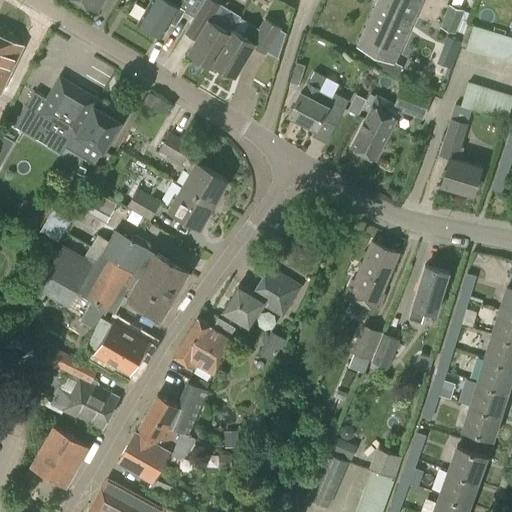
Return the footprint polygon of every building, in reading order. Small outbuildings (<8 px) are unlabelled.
[(79,0),(98,11),(103,0),(79,0)] [(193,15),(202,0),(151,0),(139,21),(162,35),(171,21),(176,24),(185,10),(193,15)] [(207,17),(217,0),(203,0),(196,11),(207,17)] [(393,61),(420,0),(379,0),(379,1),(359,46),(393,61)] [(456,32),(464,9),(449,4),(441,26),(456,32)] [(233,30),(214,62),(234,74),(253,43),(265,51),(280,27),(267,19),(259,33),(249,27),(243,36),(233,30)] [(212,65),(214,62),(233,30),(232,29),(230,33),(210,21),(191,52),(212,65)] [(477,52),(485,28),(473,24),(466,48),(477,52)] [(489,55),(496,31),(485,28),(477,52),(489,55)] [(500,59),(508,35),(505,34),(496,31),(489,55),(500,59)] [(0,93),(1,94),(25,45),(0,33),(0,93)] [(511,62),(511,61),(511,36),(508,35),(500,59),(511,62)] [(461,41),(446,36),(442,47),(457,52),(461,41)] [(299,84),(305,64),(295,61),(289,81),(299,84)] [(319,90),(326,76),(314,70),(307,84),(306,83),(289,115),(316,129),(322,118),(336,125),(349,100),(334,92),(332,96),(319,90)] [(90,104),(97,108),(101,101),(81,89),(79,91),(66,83),(67,81),(60,77),(47,98),(34,90),(14,125),(47,145),(61,153),(66,147),(90,104)] [(472,108),(480,84),(468,80),(460,105),(471,108),(472,108)] [(423,118),(432,93),(403,82),(394,107),(423,118)] [(483,112),(491,88),(480,84),(472,108),(483,112)] [(495,116),(502,91),(491,88),(483,112),(495,116)] [(145,100),(165,113),(172,102),(152,89),(145,100)] [(506,119),(511,100),(511,94),(502,91),(495,116),(506,119)] [(391,101),(376,93),(363,118),(365,119),(352,145),(376,157),(393,124),(381,118),(391,101)] [(358,114),(364,102),(354,97),(348,109),(358,114)] [(121,122),(97,108),(90,104),(66,147),(77,154),(86,140),(104,151),(121,122)] [(473,194),(482,165),(457,158),(468,123),(450,118),(443,141),(454,145),(442,184),(473,194)] [(182,162),(193,144),(170,131),(159,149),(182,162)] [(15,141),(2,134),(0,136),(0,172),(7,177),(15,164),(5,158),(15,141)] [(509,167),(511,158),(511,142),(507,141),(500,164),(509,167)] [(184,185),(214,203),(228,180),(197,162),(184,185)] [(502,191),(509,167),(500,164),(493,188),(502,191)] [(200,227),(214,203),(184,185),(170,209),(200,227)] [(150,219),(161,200),(137,187),(127,205),(150,219)] [(107,220),(117,203),(94,190),(85,208),(107,220)] [(41,230),(60,238),(70,216),(51,207),(41,230)] [(129,268),(176,295),(189,271),(152,250),(154,246),(137,236),(135,240),(115,228),(94,263),(95,264),(103,252),(129,268)] [(382,293),(400,252),(371,240),(355,280),(352,279),(345,295),(379,309),(385,294),(382,293)] [(95,264),(94,263),(62,245),(46,273),(113,312),(123,295),(162,318),(176,295),(129,268),(103,252),(95,264)] [(437,312),(449,272),(425,265),(413,305),(408,319),(422,323),(426,309),(437,312)] [(283,315),(301,286),(269,266),(254,291),(240,283),(223,312),(248,327),(263,303),(283,315)] [(459,297),(469,300),(477,275),(467,272),(459,297)] [(74,290),(54,278),(46,292),(65,304),(74,290)] [(499,309),(511,312),(511,286),(507,284),(499,309)] [(462,324),(469,300),(459,297),(452,321),(462,324)] [(511,339),(511,312),(499,309),(492,333),(511,339)] [(130,372),(148,341),(102,314),(83,347),(110,364),(112,361),(130,372)] [(201,343),(221,355),(229,338),(236,327),(214,314),(208,324),(197,318),(185,337),(193,343),(194,340),(200,345),(201,343)] [(454,347),(462,324),(452,321),(445,344),(454,347)] [(370,359),(381,331),(362,323),(351,351),(368,358),(370,359)] [(388,367),(399,338),(382,332),(371,361),(388,367)] [(511,365),(511,339),(492,333),(484,357),(511,365)] [(213,372),(221,355),(201,343),(200,345),(194,340),(193,343),(185,337),(175,355),(195,367),(198,362),(213,372)] [(447,371),(454,347),(445,344),(437,368),(447,371)] [(119,396),(69,371),(75,357),(51,345),(44,359),(63,369),(61,373),(78,381),(72,392),(59,386),(50,403),(63,409),(102,429),(119,396)] [(508,391),(511,378),(511,365),(484,357),(477,381),(508,391)] [(439,395),(447,371),(437,368),(430,392),(439,395)] [(188,435),(207,389),(188,381),(178,404),(158,393),(119,459),(152,479),(168,452),(176,456),(187,454),(195,438),(188,435)] [(501,415),(508,391),(477,381),(470,405),(501,415)] [(432,420),(439,395),(430,392),(422,416),(432,420)] [(493,439),(501,415),(470,405),(462,429),(493,439)] [(68,486),(91,444),(53,423),(29,465),(68,486)] [(342,436),(347,439),(352,437),(355,431),(352,426),(347,424),(342,426),(340,431),(342,436)] [(408,455),(417,458),(426,434),(417,431),(408,455)] [(351,459),(357,445),(337,436),(331,450),(351,459)] [(449,469),(479,480),(487,456),(457,446),(449,469)] [(381,449),(374,469),(396,477),(403,457),(401,456),(381,449)] [(328,506),(348,461),(328,452),(325,451),(306,496),(328,506)] [(409,482),(417,458),(408,455),(400,478),(409,482)] [(394,478),(371,469),(366,481),(390,489),(394,478)] [(470,503),(479,480),(449,469),(440,493),(470,503)] [(161,511),(164,507),(108,476),(87,511),(161,511)] [(400,505),(409,482),(400,478),(391,502),(400,505)] [(181,502),(185,492),(156,479),(151,489),(181,502)] [(390,489),(366,481),(362,492),(386,501),(390,489)] [(386,501),(362,492),(358,503),(382,511),(386,501)] [(467,511),(470,503),(440,493),(433,511),(467,511)] [(397,511),(400,505),(391,502),(387,511),(397,511)] [(382,511),(358,503),(355,511),(382,511)]
